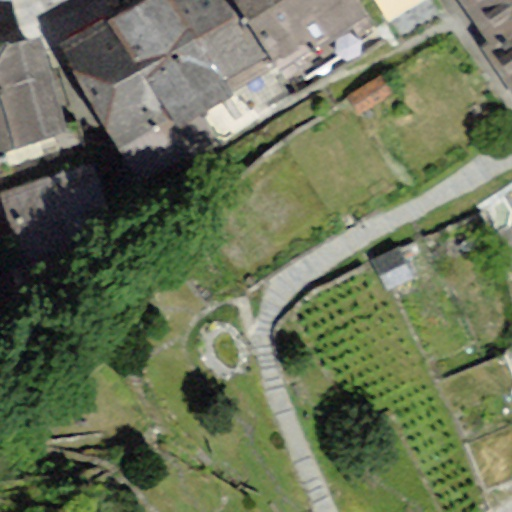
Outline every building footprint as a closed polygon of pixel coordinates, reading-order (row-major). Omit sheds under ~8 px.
[(175,130),(276,67),(231,0),(142,0),(109,21),(168,118),(175,130)] [(359,2),(357,0),(231,0),(276,67),(367,14),(359,2)] [(511,0),(458,0),(511,90),(511,0)] [(119,148),(168,118),(109,21),(58,48),(119,148)] [(40,37),(0,45),(0,153),(68,131),(40,37)]
